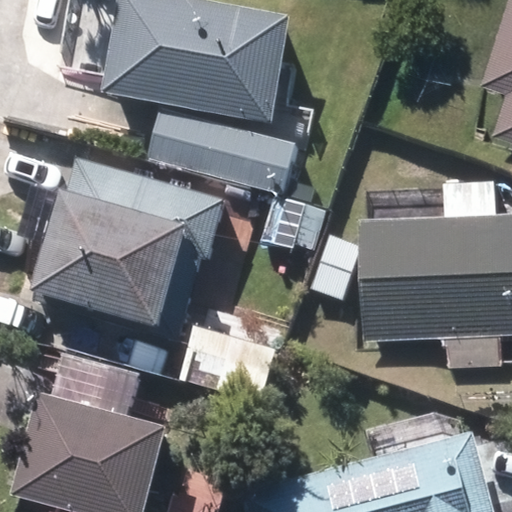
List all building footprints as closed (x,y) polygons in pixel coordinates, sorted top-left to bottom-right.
[(102,97),(273,130),(293,22),(172,0),(121,0),(118,13),(54,2),(44,58),(108,71),(102,97)] [(495,135),(511,140),(511,0),(510,0),(484,84),(509,92),(495,135)] [(151,163),(286,199),(299,152),(164,114),(151,163)] [(39,288),(169,323),(196,220),(49,182),(32,245),(49,250),(39,288)] [(449,343),(450,372),(505,372),(505,342),(511,341),(511,221),(498,222),(497,187),(446,187),(446,223),(363,224),(366,344),(449,343)] [(319,221),(278,210),(266,253),(307,264),(319,221)] [(312,295),(342,305),(363,251),(332,240),(312,295)] [(12,498),(64,511),(148,511),(169,431),(130,420),(140,380),(67,361),(57,401),(39,396),(12,498)] [(243,496),(247,511),(494,511),(475,436),(243,496)]
